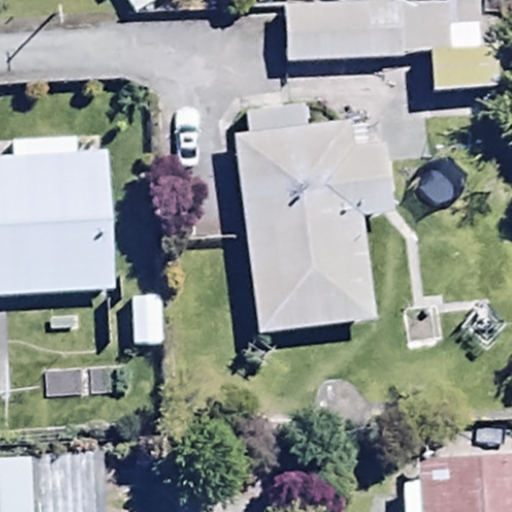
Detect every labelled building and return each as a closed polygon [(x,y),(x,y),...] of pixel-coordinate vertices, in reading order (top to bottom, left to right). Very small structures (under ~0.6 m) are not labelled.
[(106,0),(111,7),(117,3),(133,28),(162,10),(168,19),(197,0),(106,0)] [(475,0),(328,0),(329,8),(334,8),(334,14),(279,16),(281,73),(426,67),(429,138),(498,135),(493,8),(392,12),(392,5),(475,0)] [(244,146),(233,148),(251,349),(369,339),(359,232),(383,230),(377,159),(347,162),(345,137),(301,141),(298,116),(242,121),(244,146)] [(102,163),(0,168),(0,310),(109,305),(102,163)] [(32,511),(31,471),(0,471),(0,511),(32,511)] [(511,511),(511,471),(417,473),(418,494),(399,494),(399,511),(511,511)]
